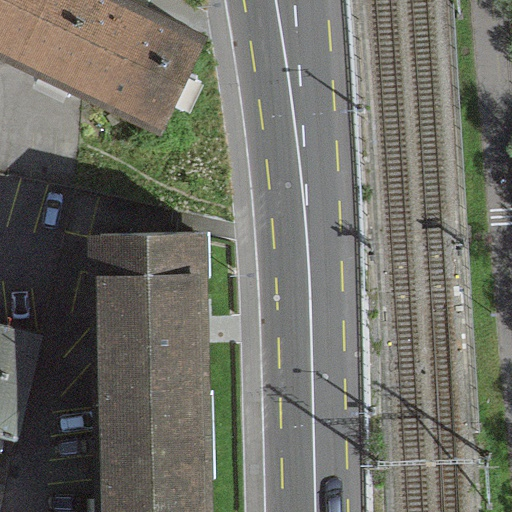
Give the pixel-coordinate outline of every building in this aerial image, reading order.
[(0,0),(0,65),(10,70),(44,0),(0,0)] [(210,37),(132,0),(44,0),(10,70),(159,142),(210,37)] [(93,424),(213,418),(210,217),(89,219),(93,424)] [(0,438),(19,443),(47,331),(0,319),(0,438)] [(214,511),(213,418),(93,424),(94,511),(214,511)]
